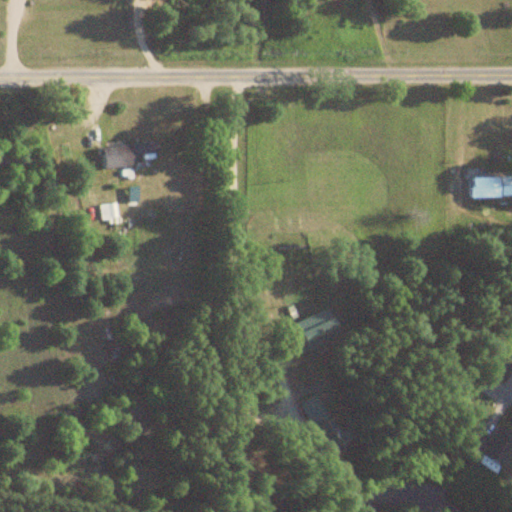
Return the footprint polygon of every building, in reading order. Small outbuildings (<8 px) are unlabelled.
[(135,167),(134,156),(157,154),(156,143),(101,147),(102,169),(135,167)] [(470,198),(511,198),(511,178),(470,179),(470,198)] [(100,205),(100,222),(115,221),(115,205),(100,205)] [(341,335),(328,309),(295,325),(307,351),(341,335)] [(502,384),(511,370),(511,356),(501,349),(485,373),(502,384)] [(297,403),(319,451),(347,439),(342,428),(332,433),(315,395),(297,403)] [(483,453),(496,461),(511,433),(511,430),(500,424),(483,453)]
